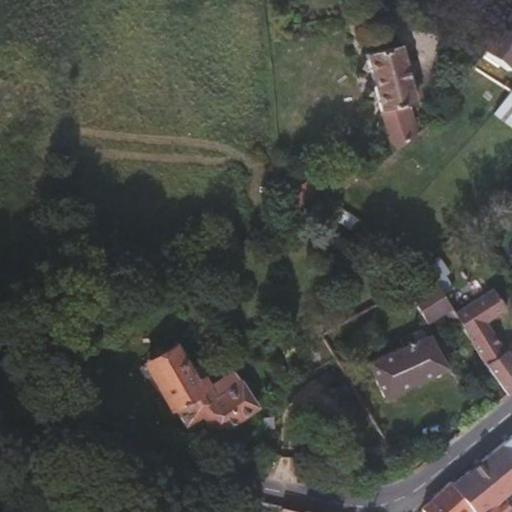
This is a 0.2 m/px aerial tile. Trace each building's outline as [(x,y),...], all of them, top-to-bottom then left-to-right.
[(511,0),(477,50),(500,66),(511,48),(511,0)] [(404,103),(410,101),(395,42),(363,51),(377,109),(392,148),(413,132),(404,103)] [(511,131),(511,85),(508,83),(487,114),(511,131)] [(343,159),(322,175),(325,179),(333,190),(354,174),(343,159)] [(333,190),(325,179),(310,185),(316,200),(324,197),(333,190)] [(291,195),(288,201),(292,210),(316,200),(310,185),(294,192),(291,195)] [(437,311),(442,320),(450,315),(448,312),(423,273),(402,285),(407,294),(405,296),(421,321),(437,311)] [(499,305),(485,285),(448,312),(450,315),(480,362),(499,349),(479,319),(499,305)] [(424,333),(422,333),(419,326),(396,337),(400,344),(363,362),(379,394),(440,365),(424,333)] [(198,373),(188,379),(168,345),(142,361),(180,424),(190,416),(197,412),(201,419),(212,434),(253,404),(228,370),(205,385),(198,373)] [(480,362),(502,393),(511,383),(511,367),(499,349),(480,362)] [(353,399),(334,417),(347,431),(366,413),(353,399)] [(190,416),(194,423),(201,419),(197,412),(190,416)] [(511,428),(447,482),(464,502),(455,511),(511,511),(511,499),(511,500),(511,499),(511,428)] [(415,507),(419,511),(455,511),(464,502),(447,482),(445,480),(415,507)]
